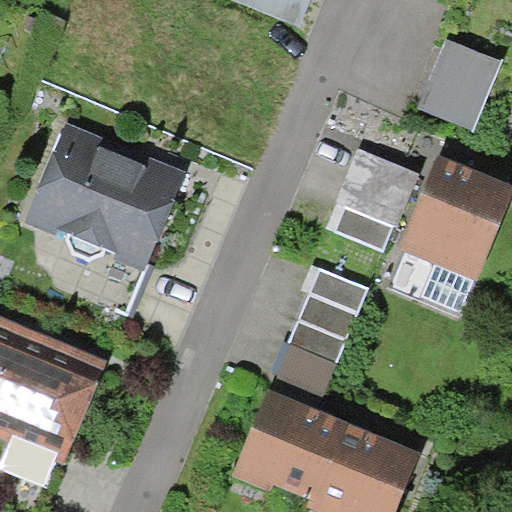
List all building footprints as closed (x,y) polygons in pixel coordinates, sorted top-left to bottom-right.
[(125,314),(147,262),(140,259),(175,177),(70,133),(36,215),(67,228),(45,281),(116,310),(125,314)] [(384,251),(417,174),(370,154),(337,231),(384,251)] [(511,200),(511,189),(444,161),(407,249),(479,279),(511,200)] [(371,288),(322,268),(277,375),(326,395),(371,288)] [(0,471),(42,489),(57,454),(93,369),(0,329),(0,471)] [(241,468),(315,499),(345,429),(271,397),(241,468)] [(315,499),(346,511),(397,511),(420,460),(345,429),(315,499)]
